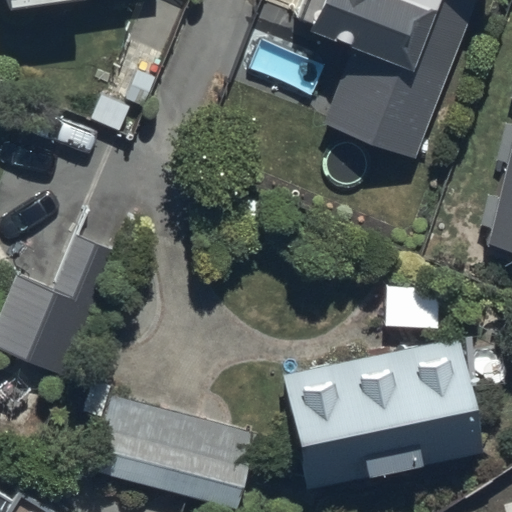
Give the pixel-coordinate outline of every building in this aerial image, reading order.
[(7,0),(9,10),(84,0),(7,0)] [(324,123),(418,159),(477,0),(299,0),(292,19),(355,42),(324,123)] [(126,39),(88,111),(115,125),(130,97),(142,103),(157,73),(140,65),(148,50),(126,39)] [(511,144),(488,244),(511,250),(511,144)] [(53,288),(16,272),(0,310),(0,346),(65,374),(118,250),(76,233),(53,288)] [(459,340),(286,374),(309,490),(482,457),(459,340)] [(257,435),(110,394),(112,388),(94,382),(85,414),(105,419),(91,468),(237,508),(257,435)] [(49,511),(21,492),(12,505),(0,496),(0,511),(49,511)]
